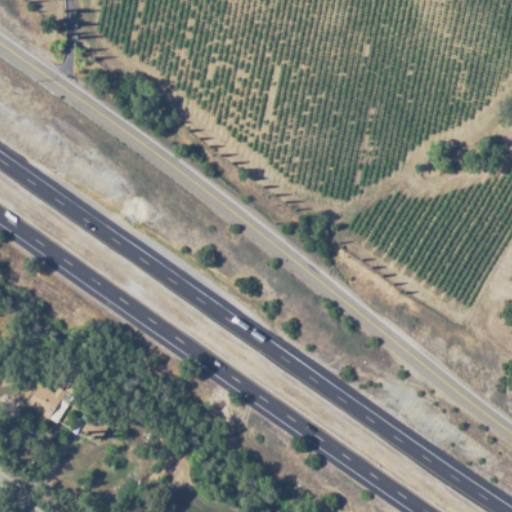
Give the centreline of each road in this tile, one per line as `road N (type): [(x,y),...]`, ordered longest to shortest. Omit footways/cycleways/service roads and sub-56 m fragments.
road 1 (tertiary): [(511,434),(0,52)]
road 2 (motorway): [(501,511),(0,161)]
road 3 (motorway): [(0,220),(416,511)]
